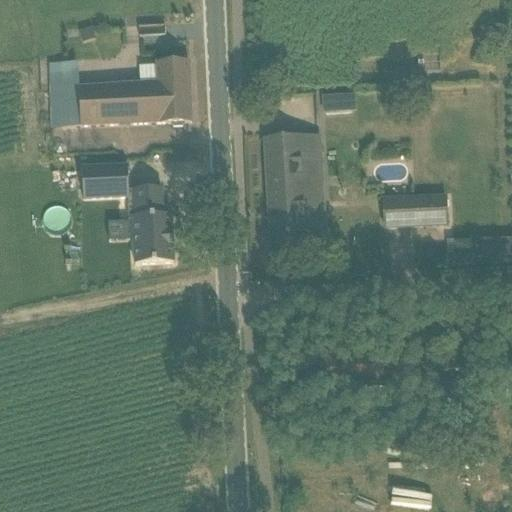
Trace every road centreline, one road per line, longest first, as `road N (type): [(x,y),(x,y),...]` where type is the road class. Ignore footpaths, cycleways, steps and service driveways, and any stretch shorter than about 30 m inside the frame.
road 1 (secondary): [(235,293),(218,0)]
road 2 (unclassified): [(235,293),(511,283)]
road 3 (secondary): [(239,511),(235,293)]
